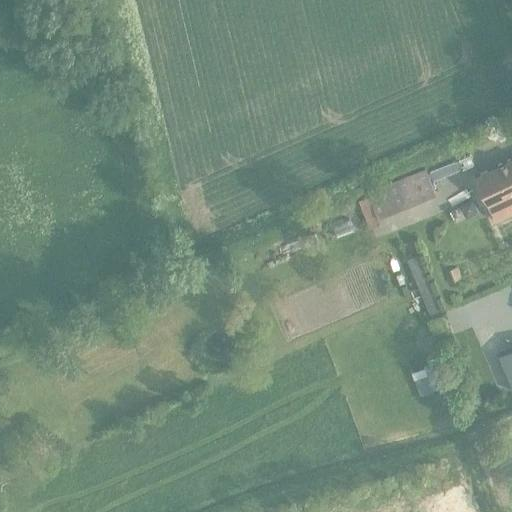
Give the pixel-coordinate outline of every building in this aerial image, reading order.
[(511,156),(475,175),(496,220),(511,212),(511,156)] [(426,168),(369,191),(379,216),(436,192),(426,168)] [(461,278),(457,266),(444,270),(447,282),(461,278)] [(442,315),(431,319),(435,329),(446,325),(442,315)] [(511,345),(509,347),(493,353),(509,388),(511,386),(511,345)] [(461,353),(452,357),(459,375),(468,372),(461,353)]
